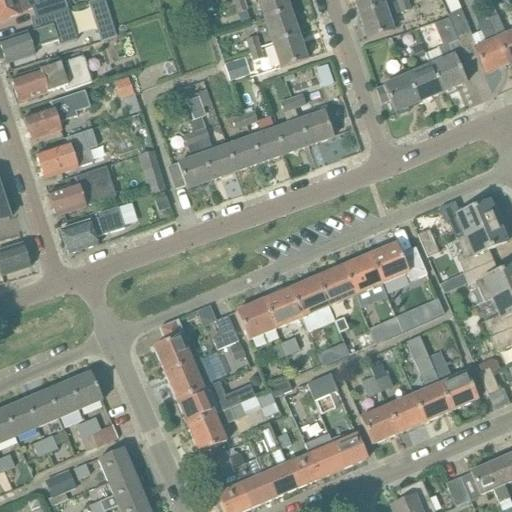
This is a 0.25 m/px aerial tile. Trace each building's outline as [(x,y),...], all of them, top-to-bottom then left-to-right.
[(31,0),(0,0),(0,22),(22,15),(22,14),(34,10),(31,0)] [(94,31),(98,42),(115,37),(102,0),(95,0),(72,8),(81,35),(94,31)] [(226,19),(248,12),(244,0),(233,4),(234,6),(223,10),(226,19)] [(290,12),(285,0),(257,0),(265,20),(290,12)] [(353,0),(359,16),(384,7),(381,0),(353,0)] [(411,11),(407,0),(406,0),(397,3),(384,7),(359,16),(367,41),(392,32),(388,18),(411,11)] [(511,33),(505,37),(490,1),(481,4),(508,67),(511,64),(511,33)] [(484,77),(508,67),(481,4),(480,5),(483,13),(475,16),(478,24),(477,25),(480,34),(472,37),(477,49),(473,50),(484,77)] [(59,46),(66,44),(77,40),(67,11),(62,13),(62,11),(41,18),(41,19),(36,21),(39,30),(0,43),(0,48),(6,66),(34,56),(32,50),(58,41),(59,46)] [(457,38),(470,33),(460,11),(448,16),(449,20),(457,38)] [(298,36),(290,12),(265,20),(273,45),(298,36)] [(457,38),(449,20),(433,25),(443,47),(425,55),(430,67),(442,95),(466,85),(454,57),(453,58),(448,46),(458,42),(457,38)] [(307,61),(306,60),(298,36),(273,45),(281,70),(307,61)] [(250,53),(260,49),(256,38),(246,41),(250,53)] [(419,45),(410,49),(415,61),(424,58),(419,45)] [(260,49),(250,53),(253,63),(264,60),(260,49)] [(18,104),(64,89),(65,93),(91,84),(83,58),(60,66),(59,60),(47,64),(49,68),(11,81),(18,104)] [(245,59),(225,65),(230,82),(250,76),(245,59)] [(418,105),(442,95),(430,67),(407,77),(418,105)] [(394,115),(418,105),(407,77),(383,88),(375,92),(381,106),(389,103),(394,115)] [(185,96),(192,119),(212,114),(205,90),(185,96)] [(77,118),(75,113),(89,108),(84,93),(51,104),(53,110),(23,119),(31,142),(61,132),(58,124),(77,118)] [(302,97),(291,100),(295,111),(306,107),(302,97)] [(284,115),(295,111),(291,100),(280,104),(284,115)] [(246,128),(258,124),(254,113),(243,117),(246,128)] [(324,114),(310,119),(299,123),(308,148),(333,140),(324,114)] [(235,132),(246,128),(243,117),(232,121),(235,132)] [(209,141),(202,119),(201,119),(194,121),(191,123),(195,133),(194,134),(211,182),(235,174),(226,148),(213,153),(208,141),(209,141)] [(284,157),(308,148),(299,123),(275,131),(284,157)] [(96,152),(93,141),(98,140),(95,131),(67,140),(69,146),(36,157),(43,181),(77,170),(77,169),(101,161),(97,152),(96,152)] [(260,165),(284,157),(275,131),(251,140),(260,165)] [(187,191),(211,182),(194,134),(183,137),(192,160),(167,169),(175,191),(186,187),(187,191)] [(235,174),(260,165),(251,140),(226,148),(235,174)] [(151,196),(165,192),(153,153),(139,157),(151,196)] [(86,209),(85,207),(115,198),(106,169),(75,179),(76,186),(48,195),(56,218),(86,209)] [(0,223),(9,220),(2,199),(1,198),(0,198),(0,223)] [(166,199),(154,203),(158,214),(170,210),(166,199)] [(457,241),(502,222),(495,207),(491,208),(489,203),(459,215),(454,204),(439,211),(439,212),(440,211),(445,222),(450,224),(457,241)] [(68,256),(98,247),(95,239),(124,230),(118,209),(98,216),(100,220),(60,232),(68,256)] [(464,275),(487,266),(482,255),(507,244),(504,238),(508,237),(502,222),(457,241),(463,255),(456,258),(464,275)] [(417,236),(427,259),(439,254),(429,231),(417,236)] [(415,250),(401,256),(396,245),(369,257),(381,286),(406,276),(410,284),(427,277),(415,250)] [(30,269),(23,246),(0,253),(0,274),(1,278),(30,269)] [(355,298),(381,286),(369,257),(342,268),(355,298)] [(484,304),(491,301),(511,292),(511,267),(491,277),(487,266),(464,275),(464,276),(455,280),(459,289),(468,285),(471,292),(478,289),(484,304)] [(328,309),(355,298),(342,268),(316,280),(328,309)] [(302,320),(328,309),(316,280),(289,291),(302,320)] [(275,332),(302,320),(289,291),(262,302),(275,332)] [(491,339),(511,329),(511,325),(509,318),(511,316),(511,292),(491,301),(498,317),(484,324),(491,339)] [(248,343),(275,332),(262,302),(236,314),(248,343)] [(416,312),(396,320),(402,335),(422,326),(416,312)] [(238,343),(236,336),(228,318),(215,323),(219,332),(212,340),(217,352),(238,343)] [(343,320),(334,324),(339,335),(348,331),(343,320)] [(192,364),(181,337),(184,336),(178,322),(159,330),(165,343),(153,349),(165,376),(192,364)] [(381,326),(369,332),(376,346),(388,341),(381,326)] [(511,349),(511,329),(491,339),(497,354),(511,348),(511,349)] [(419,338),(407,344),(427,392),(413,398),(424,424),(450,413),(419,338)] [(281,346),(286,357),(299,352),(294,341),(281,346)] [(235,364),(246,359),(240,346),(229,351),(235,364)] [(273,363),(286,357),(281,346),(268,351),(273,363)] [(328,352),(317,356),(322,367),(322,369),(334,364),(333,362),(328,352)] [(433,372),(434,371),(445,367),(440,354),(428,359),(433,372)] [(219,383),(203,390),(192,364),(165,376),(177,403),(220,384),(219,383)] [(81,412),(102,402),(90,374),(69,384),(81,412)] [(478,402),(470,383),(466,375),(439,386),(450,413),(478,402)] [(488,397),(498,393),(499,392),(492,375),(480,380),(488,397)] [(330,376),(307,386),(307,387),(313,401),(314,403),(337,393),(333,383),(330,376)] [(376,382),(381,396),(394,390),(388,377),(376,382)] [(374,378),(361,384),(368,401),(381,396),(374,378)] [(292,392),(288,384),(287,382),(268,390),(273,400),(292,392)] [(59,421),(81,412),(69,384),(47,393),(59,421)] [(188,430),(241,407),(240,405),(255,399),(250,387),(225,397),(220,384),(177,403),(188,430)] [(38,430),(59,421),(47,393),(26,402),(38,430)] [(398,436),(424,424),(413,398),(386,409),(398,436)] [(16,439),(38,430),(26,402),(4,411),(16,439)] [(226,443),(220,428),(246,417),(241,407),(188,430),(199,455),(226,443)] [(371,447),(398,436),(386,409),(360,420),(371,447)] [(0,446),(16,439),(4,411),(0,412),(0,446)] [(95,420),(86,424),(91,437),(101,432),(95,420)] [(87,453),(97,449),(86,424),(76,428),(87,453)] [(269,425),(252,433),(256,444),(263,441),(268,455),(269,455),(270,456),(280,452),(275,440),(269,425)] [(275,440),(280,452),(291,447),(286,435),(275,440)] [(333,447),(332,448),(328,437),(305,447),(310,457),(309,457),(320,481),(343,471),(333,447)] [(366,461),(359,443),(356,437),(333,447),(343,471),(366,461)] [(43,442),(48,455),(57,451),(52,438),(43,442)] [(38,459),(48,455),(43,442),(32,447),(38,459)] [(108,484),(133,474),(123,450),(98,461),(108,484)] [(268,455),(256,460),(273,501),(296,491),(286,467),(276,471),(270,456),(269,455),(268,455)] [(511,483),(511,455),(494,464),(504,487),(511,483)] [(273,501),(263,477),(254,481),(248,466),(245,467),(240,456),(229,461),(234,472),(240,486),(250,511),(273,501)] [(0,460),(0,461),(5,473),(14,469),(9,457),(0,460)] [(296,491),(320,481),(309,457),(286,467),(296,491)] [(224,477),(234,472),(229,461),(219,465),(224,477)] [(510,501),(504,487),(494,464),(470,474),(480,497),(492,492),(501,511),(511,511),(511,508),(509,501),(510,501)] [(86,467),(74,471),(78,482),(90,477),(86,467)] [(76,490),(69,473),(69,472),(46,482),(54,500),(76,490)] [(113,498),(101,503),(104,511),(107,511),(118,508),(143,497),(133,474),(108,484),(113,498)] [(445,485),(456,509),(469,502),(459,479),(445,485)] [(434,511),(430,501),(421,482),(398,493),(403,503),(391,508),(392,511),(434,511)] [(223,511),(247,511),(250,511),(240,486),(216,496),(223,511)] [(148,511),(143,497),(118,508),(119,511),(148,511)] [(104,511),(101,503),(89,508),(90,511),(104,511)]
